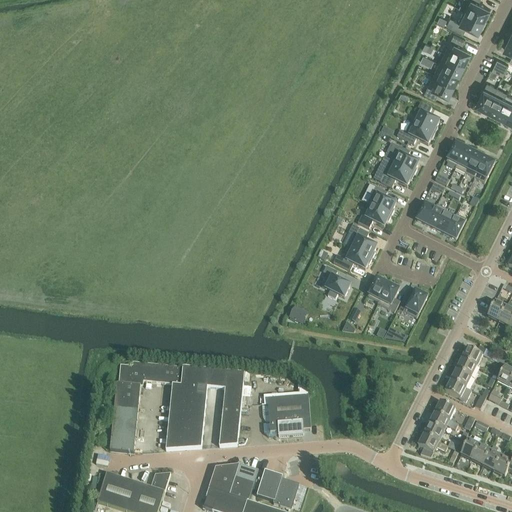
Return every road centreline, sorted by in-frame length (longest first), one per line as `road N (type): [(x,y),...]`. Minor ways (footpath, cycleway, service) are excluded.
road 1 (residential): [(402,228),(510,0)]
road 2 (unclassified): [(206,457),(350,446),(386,467)]
road 3 (residential): [(386,467),(459,326)]
road 4 (residential): [(386,467),(511,510)]
